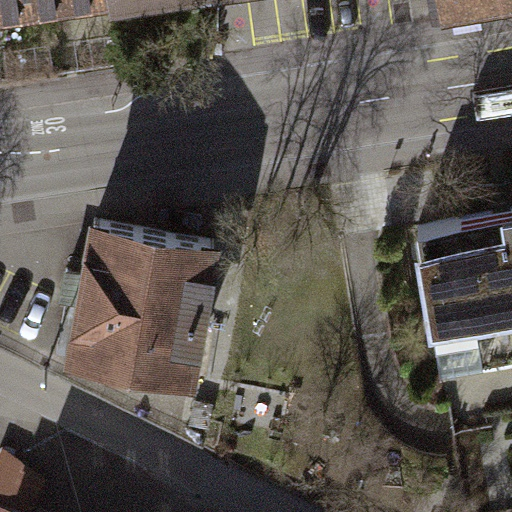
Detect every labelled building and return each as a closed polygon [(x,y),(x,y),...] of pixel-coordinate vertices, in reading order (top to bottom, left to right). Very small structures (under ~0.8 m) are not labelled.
[(0,0),(0,12),(55,6),(54,0),(0,0)] [(430,0),(432,11),(506,0),(430,0)] [(511,208),(420,223),(439,341),(511,328),(511,208)] [(73,352),(194,373),(218,240),(99,220),(90,270),(69,267),(64,295),(82,298),(73,352)] [(0,458),(0,511),(33,511),(49,477),(4,448),(0,458)]
